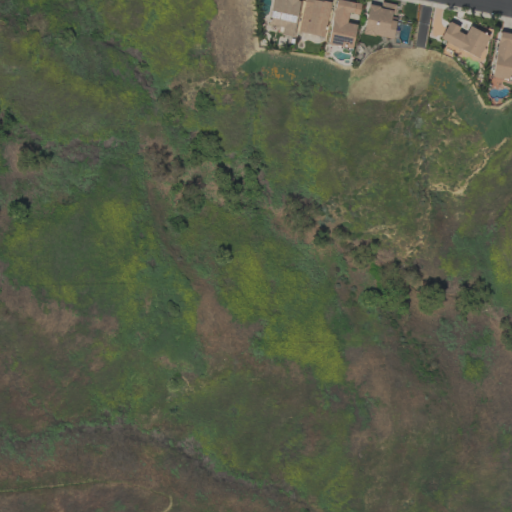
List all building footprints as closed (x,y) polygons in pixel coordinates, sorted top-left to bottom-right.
[(302,0),(298,33),(324,36),(328,2),(317,0),(302,0)] [(355,23),(357,23),(359,3),(333,0),(328,45),(352,48),(355,23)] [(362,34),(392,39),(395,21),(392,20),(394,4),(380,2),(379,6),(367,4),(362,34)] [(467,26),(465,32),(446,24),(439,41),(478,57),(487,35),(467,26)] [(511,80),(511,34),(498,32),(490,77),(511,80)]
